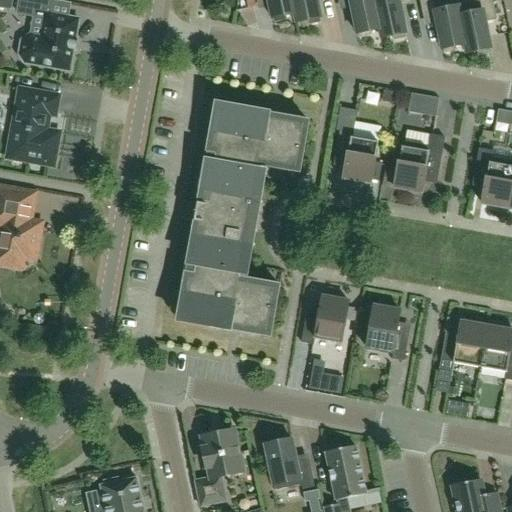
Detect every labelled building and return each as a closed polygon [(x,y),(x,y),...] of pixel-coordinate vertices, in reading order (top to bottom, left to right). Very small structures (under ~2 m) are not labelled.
[(20,56),(25,64),(70,72),(79,20),(69,18),(71,4),(48,0),(18,0),(16,13),(47,19),(44,39),(30,36),(22,42),(20,56)] [(297,24),(298,24),(292,0),(268,0),(272,20),(274,20),(275,23),(286,21),(285,17),(295,15),(297,24)] [(292,0),(298,24),(308,22),(309,26),(320,23),(320,19),(321,19),(316,0),(292,0)] [(383,39),(374,0),(337,0),(339,6),(351,3),(357,35),(359,35),(360,39),(371,36),(370,33),(380,31),(382,40),(383,39)] [(374,0),(383,39),(393,37),(394,41),(405,39),(405,35),(406,34),(400,8),(399,2),(410,0),(374,0)] [(467,55),(468,55),(458,7),(435,12),(432,0),(419,0),(424,21),(436,18),(442,51),(444,50),(445,54),(456,52),(455,48),(465,46),(467,55)] [(456,0),(458,7),(468,55),(478,52),(479,56),(490,54),(490,50),(491,50),(485,23),(484,18),(496,15),(492,0),(456,0)] [(8,158),(53,166),(59,135),(46,132),(49,115),(55,116),(58,98),(20,91),(8,158)] [(382,102),(396,105),(398,94),(384,92),(382,102)] [(411,95),(407,113),(434,118),(438,100),(411,95)] [(250,223),(270,115),(216,106),(198,204),(196,213),(194,222),(195,222),(177,321),(231,330),(250,223)] [(341,108),(337,131),(340,132),(341,129),(354,132),(358,111),(341,108)] [(300,173),(309,122),(278,117),(269,168),(300,173)] [(347,163),(344,180),(371,185),(372,181),(379,182),(382,165),(375,164),(379,144),(352,139),(354,132),(341,129),(340,132),(335,161),(347,163)] [(382,187),(394,189),(422,194),(425,178),(437,180),(445,138),(431,136),(429,148),(403,143),(397,173),(385,171),(382,187)] [(479,150),(473,186),(485,188),(482,205),(509,210),(511,191),(511,149),(494,147),(493,152),(490,152),(479,150)] [(24,258),(36,260),(43,223),(31,221),(36,194),(0,187),(0,228),(0,229),(0,230),(0,265),(22,270),(24,258)] [(248,281),(239,332),(270,337),(279,286),(248,281)] [(315,339),(342,343),(350,302),(322,297),(318,321),(306,319),(302,343),(314,346),(315,339)] [(366,348),(393,353),(392,360),(404,362),(408,337),(397,335),(401,312),(373,307),(366,348)] [(487,327),(480,369),(506,373),(505,380),(511,381),(511,348),(511,349),(511,344),(511,326),(489,322),(488,328),(487,327)] [(480,369),(487,328),(461,323),(456,346),(444,344),(439,368),(452,371),(453,364),(480,369)] [(210,436),(203,437),(206,450),(203,451),(206,467),(210,467),(212,478),(195,482),(201,508),(227,502),(222,478),(242,473),(233,431),(226,432),(223,430),(212,432),(210,436)] [(315,488),(309,461),(297,463),(292,440),(265,446),(274,491),(301,485),(302,490),(315,488)] [(349,511),(347,498),(366,495),(356,447),(348,449),(347,445),(333,448),(333,452),(326,454),(337,505),(324,508),(324,511),(349,511)] [(143,511),(137,481),(137,479),(135,479),(135,480),(119,483),(118,479),(104,482),(105,486),(103,486),(101,486),(101,488),(102,488),(106,511),(143,511)] [(499,511),(496,494),(484,496),(481,481),(452,487),(455,501),(453,505),(454,511),(499,511)] [(65,493),(87,490),(87,482),(65,484),(65,493)]
